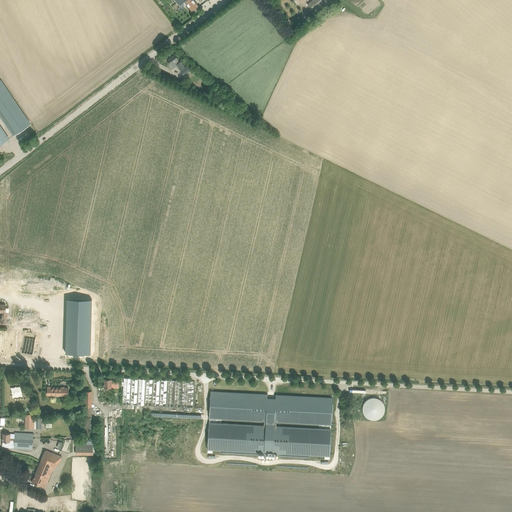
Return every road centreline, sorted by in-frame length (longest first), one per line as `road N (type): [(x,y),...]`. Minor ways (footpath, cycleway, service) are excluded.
road 1 (unclassified): [(511,391),(0,363)]
road 2 (unclassified): [(0,172),(224,0)]
